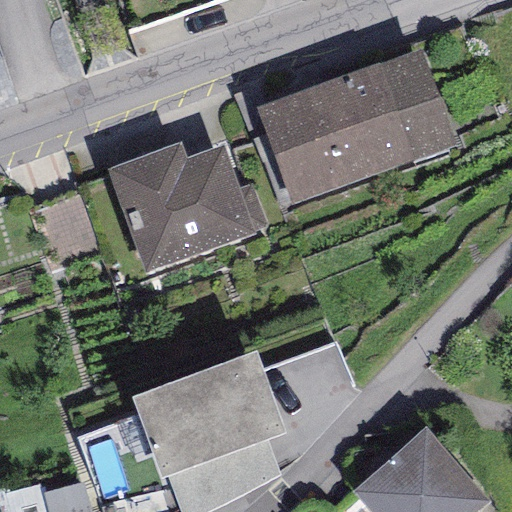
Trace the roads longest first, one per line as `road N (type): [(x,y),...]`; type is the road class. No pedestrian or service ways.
road 1 (tertiary): [(394,0),(0,139)]
road 2 (residential): [(511,257),(272,511)]
